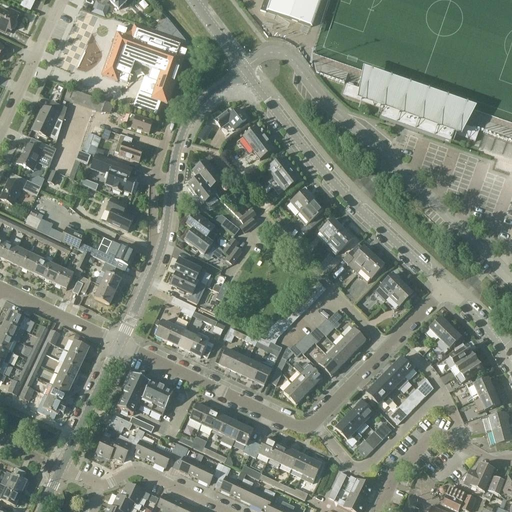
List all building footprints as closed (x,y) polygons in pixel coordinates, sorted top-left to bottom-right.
[(109,7),(105,6),(109,2),(119,11),(129,0),(104,0),(101,4),(96,2),(92,14),(105,18),(109,7)] [(266,0),(272,2),(268,14),(311,29),(321,0),(266,0)] [(0,33),(5,37),(8,31),(11,33),(13,30),(15,31),(18,24),(16,23),(20,15),(11,12),(9,16),(0,11),(0,33)] [(167,20),(156,32),(186,42),(171,24),(167,20)] [(117,36),(102,78),(117,83),(118,82),(127,85),(134,64),(152,70),(149,79),(147,83),(145,82),(144,82),(144,83),(143,83),(139,94),(133,109),(156,117),(161,103),(167,105),(184,59),(186,53),(183,51),(185,45),(134,27),(132,34),(126,32),(127,32),(119,29),(117,36)] [(361,71),(357,89),(466,127),(476,111),(476,109),(361,69),(361,71)] [(343,96),(384,110),(380,120),(396,126),(419,134),(452,145),(455,135),(476,142),(479,132),(466,127),(357,89),(347,85),(343,96)] [(114,106),(68,90),(64,101),(102,115),(103,112),(110,115),(114,106)] [(32,132),(48,139),(57,120),(62,123),(66,110),(57,105),(54,112),(43,108),(32,132)] [(235,131),(247,122),(246,121),(248,119),(244,115),(242,116),(239,111),(231,116),(228,112),(215,122),(227,137),(230,135),(231,137),(236,133),(235,131)] [(132,130),(149,136),(153,124),(130,116),(126,128),(132,130)] [(243,140),(260,162),(274,151),(257,129),(243,140)] [(90,135),(83,154),(91,157),(91,158),(94,159),(102,140),(90,135)] [(131,146),(133,141),(121,137),(115,154),(120,156),(119,157),(123,159),(124,160),(126,160),(139,164),(144,151),(131,146)] [(33,172),(37,164),(49,169),(56,151),(42,144),(39,151),(28,146),(23,157),(20,158),(17,165),(24,168),(24,169),(26,170),(26,169),(33,172)] [(88,166),(91,158),(91,157),(83,154),(79,152),(75,161),(88,166)] [(96,157),(91,171),(109,177),(105,186),(113,189),(113,191),(122,195),(123,193),(132,196),(137,182),(129,179),(133,170),(96,157)] [(299,182),(282,160),(267,171),(285,193),(299,182)] [(193,174),(198,180),(200,178),(209,191),(211,190),(221,182),(206,164),(193,174)] [(53,172),(48,183),(55,187),(60,176),(53,172)] [(216,196),(211,190),(209,191),(200,178),(198,180),(196,182),(195,180),(189,185),(190,186),(189,187),(190,189),(188,190),(194,197),(196,196),(203,206),(216,196)] [(0,200),(13,207),(21,191),(27,194),(32,185),(21,179),(18,186),(9,182),(0,200)] [(297,218),(298,217),(314,202),(311,198),(312,197),(306,189),(298,196),(299,197),(288,207),(297,218)] [(111,214),(106,224),(128,234),(129,232),(130,233),(133,226),(132,226),(134,220),(124,215),(127,208),(111,200),(106,211),(111,214)] [(314,202),(298,217),(302,221),(301,222),(305,228),(301,232),(305,237),(324,220),(320,215),(324,213),(314,202)] [(240,220),(244,226),(252,220),(256,217),(251,211),(240,220)] [(25,225),(37,231),(41,221),(35,218),(37,214),(32,212),(30,216),(29,215),(25,225)] [(187,227),(193,232),(193,231),(206,241),(214,230),(195,215),(187,227)] [(217,218),(213,222),(221,228),(226,221),(222,218),(217,218)] [(2,225),(13,230),(16,225),(4,220),(2,225)] [(256,225),(252,220),(244,226),(240,229),(244,234),(256,225)] [(320,235),(329,245),(344,231),(334,221),(320,235)] [(13,230),(24,235),(27,230),(16,225),(13,230)] [(61,242),(78,250),(84,237),(67,229),(61,242)] [(24,235),(36,241),(38,236),(27,230),(24,235)] [(48,236),(58,241),(61,235),(51,230),(48,236)] [(193,231),(193,232),(185,243),(204,257),(213,245),(206,241),(193,231)] [(344,231),(329,245),(339,254),(353,240),(344,231)] [(36,241),(47,246),(49,241),(38,236),(36,241)] [(223,253),(229,258),(236,249),(239,245),(232,240),(223,253)] [(0,259),(11,265),(18,250),(21,243),(16,241),(13,248),(7,244),(0,258),(0,259)] [(47,246),(58,251),(60,246),(49,241),(47,246)] [(89,248),(86,254),(92,258),(116,269),(118,263),(128,268),(134,254),(126,250),(127,249),(122,246),(121,247),(112,243),(106,256),(98,252),(89,248)] [(60,246),(58,251),(69,256),(71,251),(60,246)] [(351,263),(361,272),(375,258),(365,248),(358,256),(353,251),(344,262),(348,266),(351,263)] [(236,249),(229,258),(226,262),(232,267),(242,254),(236,249)] [(11,265),(22,270),(29,255),(18,250),(11,265)] [(84,254),(77,269),(83,272),(90,257),(84,254)] [(22,270),(33,275),(40,260),(29,255),(22,270)] [(375,258),(361,272),(371,281),(385,267),(375,258)] [(33,275),(44,280),(51,265),(40,260),(33,275)] [(173,274),(176,275),(195,284),(195,283),(201,271),(179,261),(173,274)] [(106,275),(100,287),(115,294),(116,294),(118,294),(120,290),(118,288),(121,281),(112,277),(116,269),(105,264),(101,272),(106,275)] [(44,280),(55,286),(62,271),(51,265),(44,280)] [(62,271),(55,286),(66,291),(74,276),(62,271)] [(176,275),(170,287),(190,296),(187,302),(197,306),(206,288),(195,283),(195,284),(176,275)] [(213,292),(219,295),(223,285),(226,279),(220,276),(213,292)] [(380,290),(390,299),(404,285),(400,281),(400,279),(397,276),(395,276),(394,276),(380,290)] [(91,283),(80,278),(77,284),(83,286),(80,293),(85,295),(91,283)] [(318,283),(313,287),(322,296),(326,291),(318,283)] [(78,297),(80,293),(83,286),(77,284),(72,294),(78,297)] [(223,285),(219,295),(216,300),(222,303),(230,288),(223,285)] [(404,285),(390,299),(399,309),(407,301),(410,301),(415,296),(415,294),(410,289),(407,289),(404,285)] [(115,294),(100,287),(94,300),(109,307),(115,294)] [(313,287),(309,292),(317,300),(322,296),(313,287)] [(309,292),(304,296),(313,304),(317,300),(309,292)] [(304,296),(300,300),(309,309),(313,304),(304,296)] [(182,310),(183,309),(185,304),(174,299),(171,305),(182,310)] [(300,300),(296,305),(304,313),(309,309),(300,300)] [(183,309),(194,314),(195,314),(196,310),(185,304),(183,309)] [(296,305),(291,309),(300,318),(304,313),(296,305)] [(291,309),(287,314),(296,322),(300,318),(291,309)] [(10,312),(4,324),(20,331),(19,331),(24,333),(29,321),(10,312)] [(336,313),(328,322),(335,329),(336,331),(340,326),(337,323),(342,319),(336,313)] [(192,318),(203,323),(205,318),(195,314),(194,314),(192,318)] [(287,314),(283,318),(291,326),(296,322),(287,314)] [(205,318),(203,323),(215,329),(217,324),(205,318)] [(283,318),(278,322),(287,331),(291,326),(283,318)] [(429,332),(439,341),(451,329),(441,319),(429,332)] [(326,321),(318,330),(325,337),(326,338),(335,329),(328,322),(326,321)] [(278,322),(274,327),(283,335),(287,331),(278,322)] [(155,338),(167,343),(174,328),(162,323),(155,338)] [(20,331),(4,324),(0,333),(0,335),(14,342),(19,344),(24,333),(19,331),(20,331)] [(178,349),(185,333),(187,330),(175,324),(174,328),(167,343),(178,349)] [(274,327),(269,331),(278,340),(283,335),(274,327)] [(316,328),(308,337),(315,345),(316,346),(325,337),(318,330),(316,328)] [(451,329),(439,341),(434,347),(440,354),(443,351),(446,355),(461,339),(451,329)] [(265,342),(271,345),(275,346),(278,340),(269,331),(265,342)] [(354,331),(345,340),(357,351),(366,342),(354,331)] [(46,343),(51,345),(55,347),(61,336),(51,332),(46,343)] [(233,337),(244,342),(246,338),(235,332),(233,337)] [(178,349),(189,354),(196,339),(185,333),(178,349)] [(0,335),(0,348),(9,353),(14,342),(0,335)] [(196,339),(189,354),(201,359),(202,357),(208,360),(214,347),(208,344),(210,340),(198,335),(196,339)] [(306,336),(295,348),(302,355),(303,356),(315,345),(308,337),(306,336)] [(255,348),(257,344),(257,343),(246,338),(244,342),(255,348)] [(38,339),(33,350),(38,353),(43,342),(38,339)] [(257,344),(269,349),(271,345),(265,342),(259,339),(257,343),(257,344)] [(345,340),(336,348),(348,360),(357,351),(345,340)] [(46,343),(40,354),(45,356),(51,345),(46,343)] [(74,343),(69,354),(84,361),(89,350),(74,343)] [(271,345),(269,349),(280,354),(282,350),(275,346),(271,345)] [(302,355),(295,348),(293,346),(289,350),(297,359),(302,355)] [(451,370),(455,368),(472,356),(467,348),(465,349),(463,346),(455,351),(457,355),(446,362),(451,370)] [(0,348),(0,362),(4,364),(9,353),(0,348)] [(336,348),(328,357),(340,369),(348,360),(336,348)] [(33,350),(28,362),(32,364),(38,353),(33,350)] [(219,367),(230,372),(237,357),(226,351),(219,367)] [(40,354),(35,365),(40,368),(45,356),(40,354)] [(69,354),(64,365),(79,372),(84,361),(69,354)] [(241,377),(249,362),(251,358),(246,356),(245,360),(237,357),(230,372),(241,377)] [(455,368),(460,375),(477,363),(472,356),(455,368)] [(340,369),(328,357),(319,366),(331,378),(340,369)] [(396,362),(396,364),(393,368),(405,380),(414,371),(402,359),(401,359),(399,359),(396,362)] [(282,360),(276,372),(281,375),(287,362),(282,360)] [(28,362),(22,373),(27,375),(32,364),(28,362)] [(241,377),(253,383),(260,367),(249,362),(241,377)] [(477,363),(460,375),(465,383),(483,371),(477,363)] [(260,367),(253,383),(264,388),(273,369),(261,364),(260,367)] [(310,368),(307,364),(302,369),(298,365),(297,366),(294,369),(293,369),(301,377),(313,389),(318,384),(320,385),(322,382),(321,380),(322,380),(310,368)] [(35,365),(30,376),(35,379),(40,368),(35,365)] [(64,365),(59,376),(74,383),(79,372),(64,365)] [(388,370),(388,372),(384,377),(396,389),(400,393),(408,384),(405,380),(393,368),(392,369),(390,368),(388,370)] [(281,375),(276,372),(271,385),(276,387),(282,375),(281,375)] [(22,373),(17,384),(22,386),(27,375),(22,373)] [(30,376),(25,387),(30,390),(35,379),(30,376)] [(59,376),(53,387),(68,394),(74,383),(59,376)] [(159,388),(144,381),(145,379),(144,380),(139,377),(140,377),(139,377),(138,378),(133,376),(127,390),(126,390),(127,391),(128,389),(130,390),(127,398),(124,397),(125,395),(124,395),(118,410),(123,412),(122,414),(127,416),(128,416),(128,415),(132,416),(138,405),(139,405),(138,407),(162,418),(173,395),(164,391),(165,390),(164,390),(164,391),(165,392),(164,394),(157,391),(158,388),(159,389),(160,388),(159,388)] [(301,377),(293,386),(305,398),(313,389),(301,377)] [(384,377),(375,386),(387,398),(396,389),(384,377)] [(473,387),(479,400),(495,393),(489,381),(473,387)] [(22,386),(17,384),(13,382),(8,393),(17,398),(22,386)] [(425,382),(416,391),(424,400),(434,391),(425,382)] [(305,398),(293,386),(284,395),(296,407),(305,398)] [(370,388),(371,390),(366,395),(378,407),(382,402),(388,408),(393,404),(387,398),(375,386),(374,386),(372,386),(370,388)] [(30,390),(25,387),(19,399),(29,403),(34,392),(30,390)] [(53,387),(48,398),(63,405),(68,394),(53,387)] [(416,391),(407,400),(416,409),(424,400),(416,391)] [(495,393),(479,400),(485,413),(500,406),(495,393)] [(63,405),(48,398),(40,394),(37,399),(46,403),(43,410),(58,417),(63,405)] [(374,415),(372,413),(374,412),(362,400),(356,406),(357,408),(353,412),(365,424),(374,415)] [(407,400),(399,409),(407,417),(416,409),(407,400)] [(198,432),(201,427),(208,411),(197,406),(189,421),(190,421),(187,426),(198,432)] [(407,417),(399,409),(390,418),(398,426),(407,417)] [(201,427),(212,432),(219,416),(208,411),(201,427)] [(353,412),(344,421),(356,433),(365,424),(353,412)] [(212,432),(224,437),(231,422),(219,416),(212,432)] [(488,420),(492,434),(508,430),(505,416),(488,420)] [(114,417),(111,423),(124,429),(129,432),(132,426),(114,417)] [(154,429),(133,419),(130,425),(152,435),(154,429)] [(356,433),(344,421),(335,430),(347,442),(351,438),(357,444),(362,439),(356,433)] [(232,448),(235,442),(242,427),(231,422),(224,437),(221,443),(232,448)] [(124,429),(111,423),(109,428),(122,434),(124,429)] [(383,424),(374,433),(383,442),(392,433),(383,424)] [(243,454),(249,457),(255,444),(249,441),(253,432),(242,427),(235,442),(246,448),(243,454)] [(511,442),(508,430),(492,434),(496,447),(511,443),(511,442)] [(145,460),(150,462),(156,450),(141,443),(145,434),(139,432),(135,439),(132,445),(138,447),(134,455),(136,456),(135,457),(140,459),(140,458),(145,461),(145,460)] [(374,433),(366,442),(374,451),(383,442),(374,433)] [(109,461),(111,457),(117,445),(116,445),(109,441),(111,437),(106,434),(104,439),(96,455),(98,456),(97,457),(102,459),(102,458),(109,461)] [(124,463),(132,445),(135,439),(130,437),(128,441),(120,437),(116,445),(117,445),(111,457),(118,461),(117,462),(122,464),(122,463),(124,463)] [(179,443),(191,449),(193,444),(188,442),(181,439),(179,443)] [(258,456),(269,461),(276,445),(265,440),(261,447),(255,444),(249,457),(256,460),(258,456)] [(374,451),(366,442),(357,451),(365,460),(374,451)] [(191,449),(202,454),(204,449),(193,444),(191,449)] [(171,458),(176,461),(182,448),(176,445),(171,457),(156,450),(150,462),(155,464),(155,465),(165,470),(171,458)] [(269,461),(280,466),(288,451),(276,445),(269,461)] [(189,476),(194,478),(200,466),(203,458),(198,456),(195,464),(185,459),(188,451),(182,448),(176,461),(182,463),(178,472),(189,477),(189,476)] [(202,454),(213,459),(215,455),(204,449),(202,454)] [(280,466),(292,471),(299,456),(288,451),(280,466)] [(215,455),(213,459),(225,465),(227,460),(215,455)] [(292,471),(303,477),(310,461),(299,456),(292,471)] [(227,460),(225,465),(224,465),(231,468),(233,466),(230,459),(227,458),(227,460)] [(310,461),(303,477),(314,482),(322,466),(310,461)] [(213,478),(218,481),(224,468),(219,465),(215,473),(200,466),(194,478),(199,480),(198,481),(209,486),(213,478)] [(490,503),(493,496),(489,494),(494,480),(491,479),(494,473),(491,471),(491,470),(484,466),(484,468),(480,466),(476,475),(471,473),(470,472),(464,485),(484,494),(485,493),(487,494),(484,500),(490,503)] [(231,496),(236,498),(242,486),(241,486),(244,481),(246,476),(241,474),(236,483),(227,479),(230,471),(224,468),(218,481),(224,483),(220,491),(231,496)] [(16,470),(6,489),(21,496),(27,484),(23,482),(26,474),(16,470)] [(340,474),(334,487),(341,490),(347,477),(340,474)] [(260,481),(271,486),(273,482),(262,477),(260,481)] [(355,485),(350,495),(367,503),(373,489),(357,481),(351,478),(349,482),(355,485)] [(489,494),(493,496),(498,498),(500,494),(511,498),(511,480),(508,479),(505,485),(494,480),(489,494)] [(241,501),(251,506),(257,493),(251,490),(254,485),(244,481),(241,486),(242,486),(236,498),(241,500),(241,501)] [(271,486),(283,492),(285,487),(273,482),(271,486)] [(21,501),(19,500),(21,496),(6,489),(1,486),(0,488),(0,500),(15,508),(16,507),(18,508),(21,501)] [(127,486),(122,498),(121,499),(138,506),(141,499),(147,502),(150,496),(144,493),(127,486)] [(283,492),(294,497),(297,491),(296,490),(295,492),(285,487),(283,492)] [(341,490),(334,487),(328,499),(334,502),(341,490)] [(449,490),(443,506),(455,511),(459,511),(460,510),(464,511),(471,511),(476,501),(466,496),(455,492),(449,490)] [(262,510),(266,511),(267,511),(271,504),(275,496),(265,491),(263,496),(257,493),(251,506),(262,511),(262,510)] [(297,491),(294,497),(305,502),(308,496),(297,491)] [(362,511),(367,503),(350,495),(346,504),(340,501),(338,505),(351,511),(362,511)] [(175,511),(179,504),(174,502),(175,501),(164,496),(158,509),(164,511),(163,511),(175,511)] [(118,497),(112,509),(112,510),(117,511),(130,511),(132,509),(138,511),(139,511),(141,508),(138,506),(121,499),(122,498),(118,497)] [(156,505),(158,500),(152,497),(149,502),(156,505)] [(286,511),(289,506),(283,503),(280,509),(271,504),(267,511),(286,511)]
